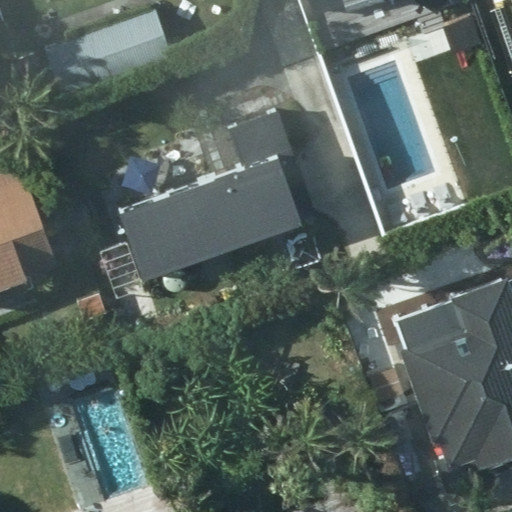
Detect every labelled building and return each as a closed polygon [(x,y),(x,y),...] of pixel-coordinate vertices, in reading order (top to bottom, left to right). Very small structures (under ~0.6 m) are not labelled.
[(39,0),(52,37),(107,17),(101,0),(39,0)] [(343,0),(348,14),(386,0),(343,0)] [(154,12),(45,47),(62,98),(171,61),(154,12)] [(273,212),(245,132),(102,182),(132,263),(273,212)] [(56,266),(21,165),(0,172),(0,292),(26,283),(24,276),(56,266)] [(511,281),(397,321),(435,446),(442,445),(447,458),(436,463),(450,509),(502,494),(496,476),(511,470),(511,281)]
